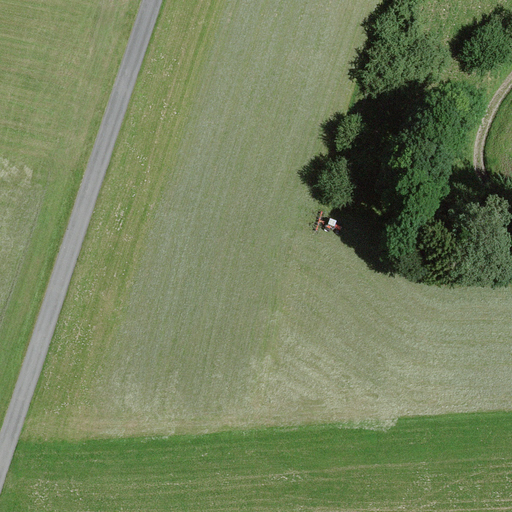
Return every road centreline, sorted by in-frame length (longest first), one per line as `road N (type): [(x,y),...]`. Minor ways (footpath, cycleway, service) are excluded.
road 1 (unclassified): [(0,483),(156,0)]
road 2 (track): [(511,88),(480,162),(489,187),(511,210)]
